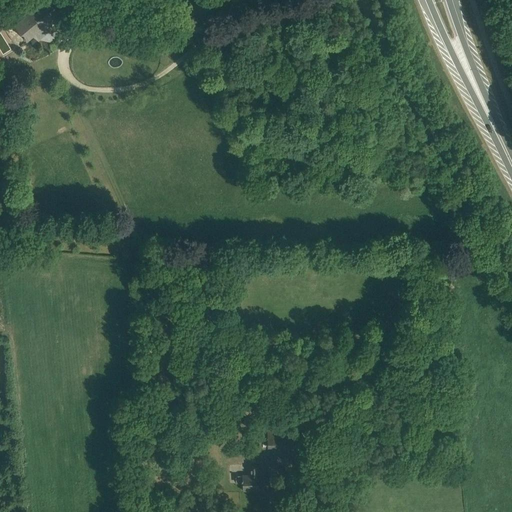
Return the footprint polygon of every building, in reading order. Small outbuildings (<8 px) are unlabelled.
[(48,0),(47,0),(43,4),(16,26),(27,39),(44,26),(45,27),(60,14),(48,0)] [(208,0),(185,0),(189,14),(211,7),(208,0)] [(344,351),(345,364),(354,364),(354,352),(349,352),(349,351),(344,351)] [(293,384),(292,380),(280,382),(281,388),(285,387),(285,390),(292,388),(291,385),(293,384)] [(267,426),(267,437),(268,447),(300,446),(300,425),(267,426)] [(259,490),(259,480),(258,465),(249,466),(249,473),(243,474),(243,475),(236,475),(236,482),(243,482),(243,490),(259,490)]
